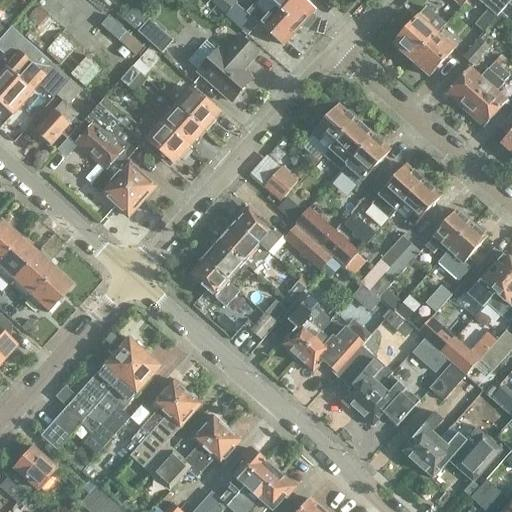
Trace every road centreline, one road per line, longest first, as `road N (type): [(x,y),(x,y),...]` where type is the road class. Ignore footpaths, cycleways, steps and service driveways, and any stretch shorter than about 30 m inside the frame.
road 1 (residential): [(130,278),(392,511)]
road 2 (residential): [(130,278),(332,52)]
road 3 (residential): [(511,214),(332,52)]
road 4 (residential): [(0,418),(130,278)]
road 5 (residential): [(0,160),(130,278)]
